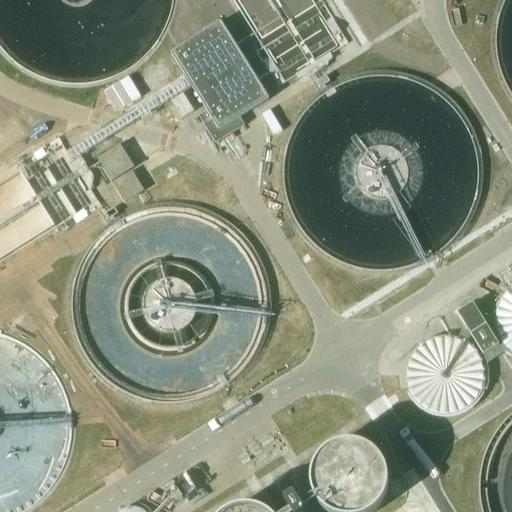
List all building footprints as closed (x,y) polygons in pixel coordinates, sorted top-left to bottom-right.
[(266,103),(218,26),(170,57),(205,114),(199,118),(216,145),(245,127),(240,119),(266,103)] [(194,112),(183,95),(172,103),(183,120),(194,112)] [(136,170),(121,147),(98,160),(125,205),(145,193),(132,172),(136,170)] [(511,285),(511,286),(507,290),(504,294),(501,299),(499,304),(498,309),(497,315),(498,320),(499,325),(501,331),(504,335),(507,340),(511,343),(511,285)] [(503,348),(478,307),(464,316),(489,357),(503,348)] [(424,343),(419,347),(413,355),(411,360),(409,365),(408,370),(408,376),(410,384),(412,389),(414,394),(418,398),(422,402),(429,406),(434,408),(439,410),(445,410),(456,409),(468,403),(472,399),(475,395),(478,390),(480,385),(482,380),(482,374),(482,369),(481,364),(478,356),(475,351),(472,347),(467,343),(463,340),(458,338),(450,336),(444,336),(439,336),(434,338),(429,340),(424,343)] [(488,511),(511,511),(511,409),(511,410),(506,415),(498,426),(494,432),(488,444),(486,451),(483,464),(482,478),(483,492),(486,505),(488,511)] [(375,511),(383,503),(387,491),(387,479),(384,468),(378,459),(369,452),(358,448),(347,447),(336,450),(326,456),(319,465),(314,475),(313,487),(313,491),(314,495),(315,499),(317,503),(319,506),(322,509),(324,511),(375,511)] [(183,506),(208,488),(194,470),(170,489),(183,506)] [(293,474),(264,492),(276,511),(275,511),(324,511),(322,509),(319,506),(317,503),(315,499),(314,495),(313,491),(305,493),(293,474)] [(391,481),(391,494),(401,494),(401,481),(391,481)]
